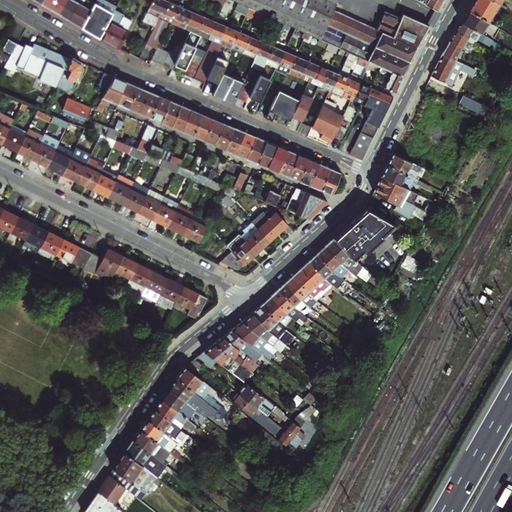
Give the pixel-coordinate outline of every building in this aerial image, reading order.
[(49,9),(55,0),(42,0),(40,4),(45,7),(49,9)] [(54,12),(59,15),(67,0),(55,0),(49,9),(54,12)] [(67,0),(59,15),(69,20),(82,28),(92,9),(78,1),(78,0),(67,0)] [(117,5),(108,0),(96,0),(92,9),(82,28),(90,33),(99,38),(109,20),(117,5)] [(161,19),(169,2),(165,0),(164,0),(152,0),(146,13),(158,18),(161,19)] [(248,7),(259,12),(271,18),(272,18),(278,21),(282,23),(288,25),(303,32),(309,35),(319,39),(327,43),(337,48),(346,51),(348,52),(358,57),(369,62),(379,66),(388,70),(402,77),(429,26),(402,14),(400,19),(384,11),(377,30),(332,9),(335,0),(231,0),(236,2),(248,7)] [(416,0),(437,12),(443,0),(416,0)] [(488,22),(499,3),(492,0),(473,0),(473,1),(468,10),(488,22)] [(169,23),(173,24),(180,7),(175,5),(169,2),(161,19),(169,23)] [(245,15),(248,7),(236,2),(234,7),(233,10),(245,15)] [(185,29),(192,12),(185,9),(180,7),(173,24),(185,29)] [(257,18),(259,12),(248,7),(245,15),(254,19),(253,21),(255,22),(257,18)] [(226,13),(220,10),(217,16),(223,19),(226,13)] [(481,34),(488,22),(468,10),(464,16),(461,22),(481,34)] [(197,14),(192,12),(185,29),(196,34),(203,17),(197,14)] [(269,23),(271,18),(259,12),(257,18),(269,23)] [(158,18),(146,13),(141,24),(145,26),(147,22),(155,25),(158,18)] [(196,34),(207,39),(215,22),(209,19),(203,17),(196,34)] [(158,18),(155,25),(146,43),(157,48),(169,23),(161,19),(158,18)] [(276,27),(278,21),(272,18),(269,24),(276,27)] [(128,30),(109,20),(99,38),(107,43),(118,49),(128,30)] [(219,44),(226,27),(220,24),(215,22),(207,39),(212,41),(219,44)] [(475,43),(479,37),(481,38),(482,42),(494,49),(497,43),(481,34),(461,22),(458,26),(455,31),(475,43)] [(231,49),(238,32),(232,29),(226,27),(219,44),(223,45),(231,49)] [(475,43),(455,31),(450,41),(442,54),(454,60),(461,48),(469,53),(473,47),(475,44),(475,43)] [(242,54),(249,36),(243,34),(238,32),(231,49),(242,54)] [(306,42),(309,35),(303,32),(301,37),(303,38),(302,40),(306,42)] [(242,54),(254,59),(261,41),(255,39),(249,36),(242,54)] [(325,48),(327,43),(319,39),(317,45),(325,48)] [(8,40),(3,50),(12,54),(17,45),(8,40)] [(203,59),(194,78),(204,83),(218,55),(223,45),(219,44),(212,41),(203,59)] [(265,63),(272,46),(266,44),(261,41),(254,59),(255,59),(265,63)] [(178,57),(175,64),(180,67),(185,69),(192,54),(196,47),(186,42),(178,57)] [(337,48),(327,43),(325,48),(335,53),(337,48)] [(32,48),(26,45),(24,48),(17,45),(12,54),(4,68),(15,72),(17,67),(57,83),(63,68),(67,70),(71,60),(47,50),(34,45),(32,48)] [(276,68),(277,68),(284,51),(278,49),(272,46),(265,63),(266,64),(276,68)] [(178,57),(157,48),(151,59),(172,69),(175,64),(178,57)] [(287,73),(288,73),(295,56),(290,54),(284,51),(277,68),(287,73)] [(358,57),(348,52),(347,54),(341,69),(344,71),(347,72),(352,60),(356,62),(358,57)] [(192,54),(185,69),(183,73),(194,78),(203,59),(192,54)] [(454,60),(442,54),(436,66),(431,76),(452,86),(460,70),(472,76),(475,71),(467,67),(466,70),(464,68),(465,66),(454,60)] [(215,87),(223,73),(228,60),(218,55),(204,83),(215,87)] [(295,56),(288,73),(298,77),(299,78),(307,61),(301,59),(295,56)] [(472,67),(505,83),(511,73),(508,71),(505,70),(478,56),(472,67)] [(63,68),(57,83),(56,87),(67,91),(73,89),(83,69),(81,63),(81,62),(72,57),(71,60),(67,70),(63,68)] [(356,62),(356,63),(367,67),(369,62),(358,57),(356,62)] [(265,63),(255,59),(252,66),(255,68),(257,65),(263,68),(266,64),(265,63)] [(309,82),(310,83),(317,65),(312,63),(307,61),(299,78),(309,82)] [(379,66),(369,62),(367,67),(377,72),(379,66)] [(321,87),(328,70),(323,68),(317,65),(310,83),(321,87)] [(287,73),(276,68),(275,71),(285,76),(287,73)] [(331,92),(338,74),(333,72),(328,70),(321,87),(331,92)] [(385,83),(383,87),(395,92),(402,77),(388,70),(386,73),(389,74),(388,76),(383,74),(380,81),(385,83)] [(113,77),(104,73),(97,88),(105,92),(107,87),(113,77)] [(223,99),(233,77),(223,73),(215,87),(212,94),(216,96),(223,99)] [(331,92),(342,96),(349,79),(344,77),(338,74),(331,92)] [(252,91),(249,98),(254,100),(259,103),(270,81),(260,75),(252,91)] [(122,93),(127,83),(121,80),(113,77),(107,87),(122,93)] [(244,82),(233,77),(223,99),(227,101),(233,103),(237,97),(242,86),(244,82)] [(349,79),(342,96),(353,101),(360,84),(354,81),(349,79)] [(127,83),(122,93),(133,98),(137,87),(133,85),(127,83)] [(364,86),(360,84),(353,101),(363,105),(370,88),(364,86)] [(252,91),(242,86),(237,97),(247,102),(249,98),(252,91)] [(105,92),(95,110),(101,113),(108,100),(118,104),(122,93),(107,87),(105,92)] [(133,98),(144,102),(148,92),(143,90),(137,87),(133,98)] [(370,88),(363,105),(371,109),(373,109),(380,92),(375,90),(370,88)] [(289,95),(280,91),(270,111),(279,115),(289,95)] [(154,94),(148,92),(144,102),(155,107),(159,96),(154,94)] [(373,109),(384,114),(389,106),(393,98),(380,92),(373,109)] [(129,109),(133,98),(122,93),(118,104),(123,106),(129,109)] [(302,121),(313,98),(303,93),(300,100),(292,116),(297,119),(302,121)] [(289,121),(292,116),(300,100),(289,95),(279,115),(281,116),(289,121)] [(491,109),(462,95),(459,104),(486,117),(491,109)] [(165,112),(170,101),(165,99),(159,96),(155,107),(165,112)] [(67,98),(59,118),(58,119),(69,123),(82,128),(91,108),(67,98)] [(139,113),(144,102),(133,98),(129,109),(134,111),(139,113)] [(165,112),(176,116),(180,105),(175,103),(170,101),(165,112)] [(155,107),(144,102),(139,113),(144,115),(150,118),(155,107)] [(176,116),(187,121),(191,110),(186,108),(180,105),(176,116)] [(322,106),(311,127),(323,133),(320,138),(323,139),(329,142),(332,136),(340,121),(342,116),(322,106)] [(161,122),(165,112),(155,107),(150,118),(156,120),(161,122)] [(371,109),(360,132),(372,138),(384,114),(373,109),(371,109)] [(197,125),(202,115),(197,112),(191,110),(187,121),(197,125)] [(48,122),(51,117),(38,111),(36,116),(48,122)] [(166,125),(171,127),(176,116),(165,112),(161,122),(166,125)] [(208,130),(212,119),(207,117),(202,115),(197,125),(208,130)] [(54,116),(51,121),(67,127),(69,123),(58,119),(59,118),(54,116)] [(182,131),(187,121),(176,116),(171,127),(176,129),(182,131)] [(218,121),(212,119),(208,130),(219,134),(223,124),(218,121)] [(86,128),(101,134),(105,136),(106,132),(108,128),(89,120),(86,128)] [(115,140),(123,123),(118,120),(115,128),(112,126),(109,133),(106,132),(105,136),(115,140)] [(193,136),(197,125),(187,121),(182,131),(188,134),(193,136)] [(346,125),(340,121),(332,136),(335,138),(339,139),(346,125)] [(0,143),(2,144),(10,129),(0,124),(0,143)] [(219,134),(229,139),(234,128),(229,126),(223,124),(219,134)] [(17,152),(26,132),(12,125),(10,129),(2,144),(10,148),(17,152)] [(155,128),(147,125),(137,149),(141,151),(148,153),(151,145),(152,143),(149,142),(155,128)] [(204,140),(208,130),(197,125),(193,136),(199,138),(204,140)] [(229,139),(240,143),(244,133),(239,130),(234,128),(229,139)] [(28,130),(26,132),(17,152),(25,156),(32,159),(40,144),(33,141),(36,134),(28,130)] [(209,143),(214,145),(219,134),(208,130),(204,140),(209,143)] [(120,132),(116,140),(132,147),(134,148),(137,142),(123,136),(124,134),(120,132)] [(360,132),(349,155),(361,160),(372,138),(360,132)] [(240,143),(251,148),(255,137),(250,135),(244,133),(240,143)] [(33,141),(40,144),(42,139),(43,137),(36,134),(33,141)] [(219,134),(214,145),(220,148),(225,150),(229,139),(219,134)] [(255,137),(251,148),(261,152),(266,142),(261,140),(255,137)] [(40,144),(32,159),(40,163),(47,167),(55,151),(57,146),(42,139),(40,144)] [(230,152),(235,154),(240,143),(229,139),(225,150),(230,152)] [(132,147),(116,140),(113,148),(128,154),(132,147)] [(266,142),(261,152),(272,157),(277,146),(272,144),(266,142)] [(348,145),(342,142),(338,150),(344,152),(348,145)] [(246,159),(251,148),(240,143),(235,154),(241,157),(246,159)] [(151,145),(148,153),(158,157),(162,149),(151,145)] [(272,157),(282,161),(283,161),(287,151),(282,149),(277,146),(272,157)] [(132,147),(128,154),(138,158),(141,151),(137,149),(134,148),(132,147)] [(257,163),(261,152),(251,148),(246,159),(251,161),(257,163)] [(158,157),(163,159),(169,162),(170,161),(172,157),(173,154),(162,149),(158,157)] [(62,174),(70,159),(55,151),(47,167),(54,170),(62,174)] [(283,161),(293,166),(298,155),(293,153),(287,151),(283,161)] [(193,156),(186,152),(180,166),(187,169),(193,156)] [(267,168),(272,157),(261,152),(257,163),(263,166),(267,168)] [(148,153),(144,160),(160,166),(160,165),(163,159),(158,157),(148,153)] [(85,166),(88,161),(73,154),(70,159),(62,174),(70,178),(77,182),(85,166)] [(412,164),(392,154),(389,159),(386,165),(403,173),(409,167),(412,164)] [(314,175),(319,164),(311,161),(298,155),(293,166),(303,170),(314,175)] [(170,161),(178,165),(180,160),(172,157),(170,161)] [(282,161),(272,157),(267,168),(273,170),(278,172),(282,161)] [(163,159),(160,165),(176,172),(179,166),(178,165),(169,162),(163,159)] [(293,166),(283,161),(282,161),(278,172),(282,174),(288,176),(293,166)] [(324,166),(319,164),(314,175),(325,179),(329,169),(324,166)] [(412,164),(409,167),(418,172),(420,168),(412,164)] [(403,173),(386,165),(384,169),(381,176),(393,182),(403,173)] [(85,185),(92,189),(100,174),(85,166),(77,182),(85,185)] [(187,169),(180,166),(179,166),(176,172),(191,178),(194,172),(187,169)] [(293,178),(299,181),(303,170),(293,166),(288,176),(293,178)] [(418,172),(409,167),(403,173),(418,180),(419,178),(416,176),(418,172)] [(203,172),(201,175),(210,179),(212,180),(215,173),(207,169),(205,172),(203,172)] [(335,171),(329,169),(325,179),(335,184),(340,173),(335,171)] [(309,185),(314,175),(303,170),(299,181),(303,183),(309,185)] [(196,173),(194,172),(191,178),(191,179),(207,185),(210,179),(201,175),(196,173)] [(236,182),(233,188),(233,189),(240,192),(247,174),(241,172),(236,182)] [(416,183),(418,180),(403,173),(393,182),(400,186),(402,182),(411,186),(413,182),(416,183)] [(107,197),(115,181),(100,174),(92,189),(100,193),(107,197)] [(314,175),(309,185),(314,188),(320,190),(325,179),(314,175)] [(251,176),(244,193),(254,198),(258,189),(254,187),(257,178),(251,176)] [(393,182),(381,176),(378,182),(373,192),(397,205),(395,209),(410,217),(412,213),(415,206),(416,204),(414,203),(419,195),(409,190),(400,186),(393,182)] [(226,177),(223,184),(233,188),(236,182),(226,177)] [(207,185),(206,186),(221,193),(225,186),(212,180),(210,179),(207,185)] [(325,179),(320,190),(324,192),(331,195),(335,184),(325,179)] [(122,204),(130,189),(115,181),(107,197),(114,200),(122,204)] [(137,211),(145,196),(148,189),(133,182),(130,189),(122,204),(128,207),(137,211)] [(402,182),(400,186),(409,190),(411,186),(402,182)] [(145,196),(160,204),(164,197),(148,189),(145,196)] [(270,191),(268,196),(265,202),(276,207),(278,199),(280,196),(270,191)] [(308,220),(325,200),(305,192),(295,214),(308,220)] [(234,205),(225,195),(221,199),(230,208),(234,205)] [(152,219),(160,204),(145,196),(137,211),(145,215),(152,219)] [(167,227),(175,211),(160,204),(152,219),(160,223),(167,227)] [(427,221),(434,209),(428,205),(425,211),(427,212),(423,219),(427,221)] [(190,219),(193,213),(178,206),(175,211),(167,227),(175,230),(182,234),(190,219)] [(427,212),(425,211),(415,206),(412,213),(423,219),(427,212)] [(359,215),(351,222),(373,247),(397,226),(366,209),(359,215)] [(410,217),(395,209),(394,211),(409,219),(410,217)] [(0,227),(10,232),(17,217),(10,213),(2,210),(0,214),(0,227)] [(190,219),(205,226),(208,221),(193,213),(190,219)] [(257,216),(250,223),(268,242),(279,232),(281,230),(280,230),(286,225),(275,213),(263,223),(257,216)] [(25,221),(17,217),(10,232),(25,240),(32,225),(25,221)] [(198,241),(205,226),(190,219),(182,234),(190,238),(198,241)] [(373,247),(351,222),(342,230),(334,237),(351,255),(355,258),(358,260),(373,247)] [(268,242),(250,223),(242,230),(244,232),(240,236),(256,253),(262,247),(268,242)] [(41,229),(32,225),(25,240),(40,247),(48,232),(41,229)] [(48,232),(40,247),(37,254),(52,262),(55,255),(63,240),(55,236),(48,232)] [(231,251),(218,263),(225,266),(226,265),(236,270),(243,264),(248,260),(256,253),(240,236),(238,234),(225,245),(231,251)] [(325,245),(344,264),(348,267),(351,269),(356,273),(357,271),(361,265),(362,264),(358,260),(351,255),(334,237),(329,241),(325,245)] [(63,240),(55,255),(83,268),(84,265),(90,253),(76,246),(63,240)] [(317,252),(336,273),(341,276),(346,270),(348,267),(344,264),(325,245),(321,249),(317,252)] [(115,271),(122,256),(114,252),(107,249),(102,259),(90,253),(84,265),(96,271),(95,273),(110,280),(115,271)] [(7,252),(4,257),(14,262),(16,257),(7,252)] [(341,276),(336,273),(317,252),(314,255),(309,260),(325,277),(327,279),(332,282),(338,287),(345,279),(341,276)] [(130,260),(122,256),(115,271),(130,279),(137,264),(130,260)] [(25,261),(16,257),(14,262),(22,266),(25,261)] [(302,266),(317,284),(318,286),(321,284),(319,282),(325,277),(309,260),(306,263),(302,266)] [(130,279),(145,287),(152,271),(145,268),(137,264),(130,279)] [(371,272),(361,265),(357,271),(367,278),(371,272)] [(310,290),(317,284),(302,266),(298,270),(294,273),(310,290)] [(152,271),(145,287),(143,290),(141,294),(157,301),(160,294),(168,279),(161,275),(152,271)] [(310,290),(294,273),(290,277),(287,280),(302,297),(301,298),(306,302),(310,305),(317,297),(309,291),(310,290)] [(327,279),(325,277),(319,282),(321,284),(318,286),(317,284),(310,290),(309,291),(317,297),(332,282),(327,279)] [(130,279),(128,283),(143,290),(145,287),(130,279)] [(175,282),(168,279),(160,294),(175,301),(183,286),(175,282)] [(348,281),(345,279),(338,287),(342,290),(348,281)] [(302,297),(287,280),(284,283),(280,287),(297,306),(299,307),(306,302),(301,298),(302,297)] [(196,319),(198,316),(207,298),(197,293),(183,286),(175,301),(190,309),(188,315),(196,319)] [(272,294),(287,311),(291,315),(301,323),(307,314),(299,307),(297,306),(280,287),(276,290),(272,294)] [(281,317),(287,311),(272,294),(267,298),(263,302),(280,321),(283,319),(281,317)] [(258,307),(254,310),(279,338),(286,344),(295,333),(280,321),(263,302),(258,307)] [(272,347),(279,338),(254,310),(249,315),(250,315),(247,317),(241,322),(272,347)] [(272,347),(241,322),(236,326),(231,330),(260,353),(269,360),(276,350),(272,347)] [(351,336),(360,343),(365,334),(356,327),(351,336)] [(222,338),(239,351),(240,348),(249,355),(250,354),(256,359),(260,353),(231,330),(226,334),(222,338)] [(239,351),(222,338),(218,341),(214,344),(251,373),(257,365),(246,357),(243,361),(236,355),(239,351)] [(218,363),(244,383),(251,373),(214,344),(208,348),(204,352),(218,363)] [(213,370),(218,363),(204,352),(201,354),(197,357),(213,370)] [(187,365),(186,366),(196,374),(202,366),(194,360),(191,362),(187,365)] [(210,387),(184,367),(179,373),(175,378),(211,406),(222,414),(224,411),(213,403),(215,401),(205,394),(210,387)] [(211,406),(175,378),(172,383),(168,388),(187,403),(199,412),(200,410),(205,414),(211,406)] [(245,384),(237,393),(257,409),(267,417),(271,412),(284,422),(287,418),(282,415),(281,413),(245,384)] [(164,393),(161,398),(179,413),(187,403),(168,388),(164,393)] [(237,393),(231,401),(251,417),(257,409),(237,393)] [(302,401),(296,396),(290,403),(296,408),(302,401)] [(154,409),(170,421),(173,417),(188,428),(188,427),(195,433),(199,428),(179,413),(161,398),(158,403),(154,409)] [(300,411),(291,422),(287,427),(277,439),(293,452),(302,440),(306,443),(310,434),(303,428),(301,431),(298,429),(318,403),(315,401),(300,411)] [(192,439),(170,421),(154,409),(150,414),(146,419),(178,444),(184,448),(192,439)] [(267,417),(257,409),(251,417),(275,436),(281,428),(267,417)] [(139,430),(169,452),(181,462),(184,458),(174,450),(178,444),(146,419),(143,424),(139,430)] [(161,463),(169,452),(139,430),(136,435),(132,440),(161,463)] [(124,452),(149,472),(157,478),(166,466),(161,463),(132,440),(128,446),(124,452)] [(137,488),(149,472),(124,452),(116,464),(108,475),(124,487),(141,500),(145,494),(137,488)] [(97,491),(113,504),(124,487),(108,475),(103,483),(97,491)] [(108,511),(114,504),(113,504),(97,491),(90,501),(82,511),(108,511)]
